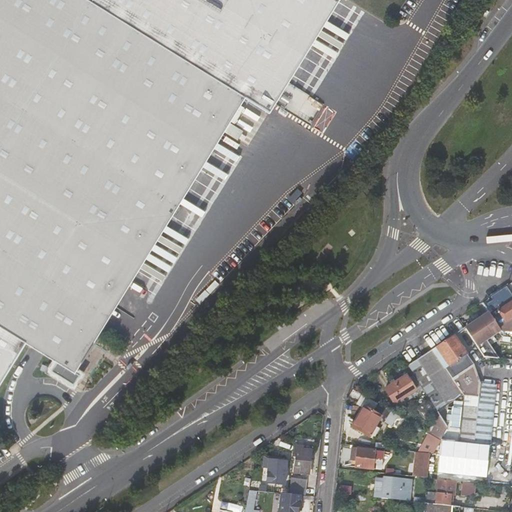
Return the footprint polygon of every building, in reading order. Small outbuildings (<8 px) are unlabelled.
[(241,92),(252,99),(273,112),(278,104),(272,100),(333,0),(0,0),(0,385),(25,345),(57,363),(54,368),(78,382),(85,372),(80,369),(84,364),(77,360),(116,298),(147,245),(169,210),(176,214),(181,205),(174,201),(225,118),(237,125),(247,107),(236,100),(241,92)] [(341,0),(333,0),(272,100),(278,104),(288,87),(321,34),(341,0)] [(247,107),(252,99),(241,92),(236,100),(247,107)] [(244,129),(237,125),(225,118),(174,201),(181,205),(227,131),(238,138),(244,129)] [(142,269),(176,214),(169,210),(147,245),(116,298),(77,360),(84,364),(109,322),(142,269)] [(484,304),(490,312),(496,308),(491,300),(484,304)] [(501,330),(505,331),(506,329),(511,329),(511,301),(499,310),(497,307),(496,308),(490,312),(501,329),(501,330)] [(501,329),(490,312),(465,328),(480,350),(488,345),(484,340),(501,329)] [(480,381),(473,363),(454,336),(433,350),(465,397),(478,398),(480,381)] [(465,397),(433,350),(418,360),(410,365),(450,427),(444,437),(458,439),(462,396),(465,397)] [(406,374),(394,381),(390,384),(385,388),(397,406),(405,401),(402,397),(416,388),(406,374)] [(462,396),(458,439),(488,442),(493,383),(480,381),(478,398),(465,397),(462,396)] [(395,414),(365,395),(359,405),(364,408),(352,428),(369,437),(380,418),(390,423),(395,414)] [(302,447),(294,446),(294,449),(293,457),(295,457),(293,468),(293,473),(300,473),(308,474),(310,451),(309,451),(308,449),(307,448),(305,448),(304,448),(303,449),(303,450),(301,450),(302,447)] [(353,447),(352,458),(357,458),(357,466),(374,468),(376,449),(353,447)] [(285,484),(287,462),(271,460),(268,482),(285,484)] [(383,479),(382,495),(382,497),(397,499),(398,490),(410,491),(411,480),(384,477),(383,479)] [(374,494),(382,495),(383,479),(376,478),(374,494)] [(425,503),(454,505),(457,481),(440,479),(439,492),(427,491),(426,495),(425,503)] [(291,480),(289,495),(304,496),(305,482),(291,480)] [(475,483),(465,482),(464,495),(474,496),(475,483)] [(259,511),(260,509),(255,509),(256,490),(248,490),(246,511),(259,511)] [(413,501),(425,503),(426,495),(414,493),(413,501)] [(297,511),(299,499),(281,497),(279,511),(297,511)] [(454,505),(425,503),(424,511),(427,511),(433,511),(453,511),(454,509),(454,505)]
